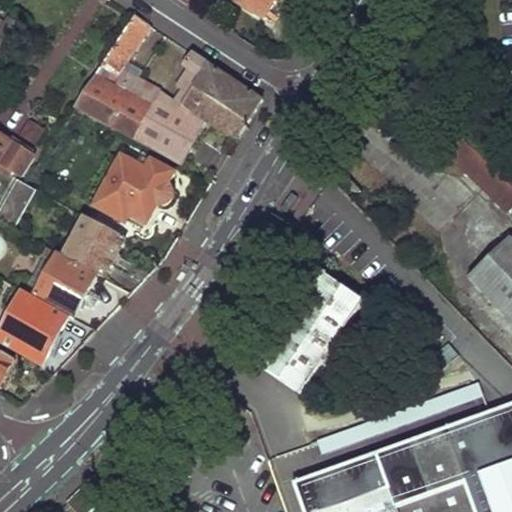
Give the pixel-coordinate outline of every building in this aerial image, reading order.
[(238,0),(266,17),(275,2),(279,2),(279,0),(238,0)] [(73,109),(125,137),(154,90),(122,70),(151,29),(136,19),(73,109)] [(203,122),(238,145),(265,104),(191,55),(183,67),(198,78),(180,107),(203,122)] [(125,137),(178,166),(203,122),(180,107),(154,90),(125,137)] [(511,163),(477,129),(448,159),(505,214),(511,206),(511,163)] [(0,160),(22,172),(31,156),(0,138),(0,160)] [(132,216),(147,225),(158,206),(162,204),(165,204),(168,202),(170,198),(170,194),(170,191),(167,187),(175,175),(151,162),(145,172),(121,158),(96,206),(126,224),(132,216)] [(0,212),(0,223),(12,230),(34,189),(18,179),(0,212)] [(298,197),(292,192),(281,209),(288,213),(298,197)] [(98,278),(104,281),(126,241),(86,218),(64,259),(98,278)] [(511,244),(510,242),(467,283),(507,323),(511,328),(511,244)] [(70,320),(73,322),(98,278),(64,259),(61,257),(35,301),(70,320)] [(327,287),(262,377),(300,406),(366,316),(327,287)] [(1,343),(44,369),(70,320),(35,301),(26,295),(1,343)] [(0,394),(16,362),(0,353),(0,394)] [(393,511),(481,478),(511,466),(511,416),(417,450),(418,453),(371,470),(373,477),(356,482),(350,467),(303,483),(312,511),(393,511)] [(511,511),(511,466),(481,478),(495,511),(511,511)] [(98,490),(76,511),(107,511),(114,505),(98,490)]
